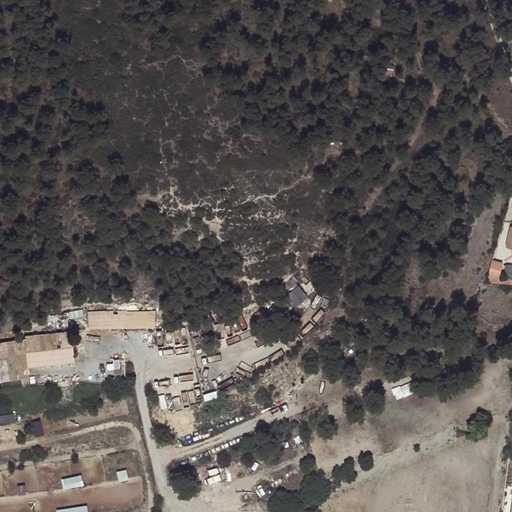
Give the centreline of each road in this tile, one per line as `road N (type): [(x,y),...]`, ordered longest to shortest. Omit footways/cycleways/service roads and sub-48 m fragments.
road 1 (track): [(179,511),(159,477),(135,361),(118,349),(80,352)]
road 2 (track): [(154,453),(301,408),(340,380)]
